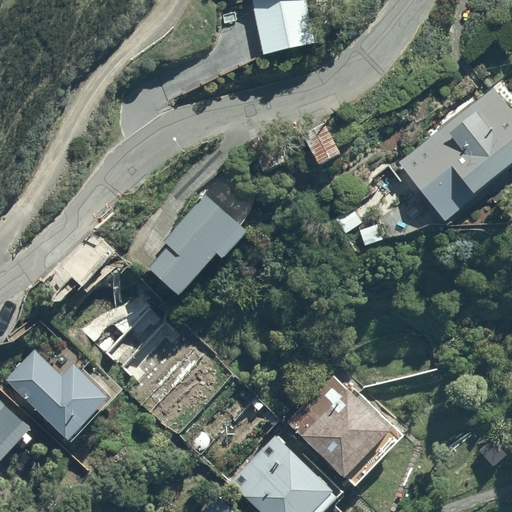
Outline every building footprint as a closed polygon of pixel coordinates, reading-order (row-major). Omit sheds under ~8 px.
[(249,0),(250,5),(253,5),(263,64),(313,55),(305,3),(305,0),(249,0)] [(511,115),(495,92),(399,170),(443,227),(511,173),(511,115)] [(326,134),(307,146),(319,174),(340,165),(326,134)] [(245,248),(203,204),(163,248),(167,253),(147,275),(177,315),(215,274),(220,278),(245,248)] [(35,349),(4,380),(73,461),(115,415),(77,370),(63,382),(35,349)] [(332,383),(286,431),(344,496),(346,495),(350,499),(392,456),(332,383)] [(0,403),(0,482),(35,444),(0,403)] [(279,438),(231,487),(252,511),(335,511),(285,450),(288,448),(279,438)] [(226,511),(218,502),(207,511),(226,511)]
